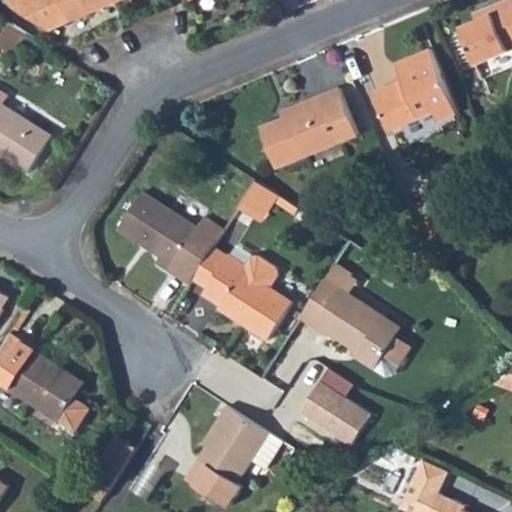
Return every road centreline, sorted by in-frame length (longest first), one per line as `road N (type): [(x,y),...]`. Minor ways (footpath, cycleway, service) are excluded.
road 1 (residential): [(377,0),(144,104),(40,259)]
road 2 (residential): [(40,259),(113,307),(159,363)]
